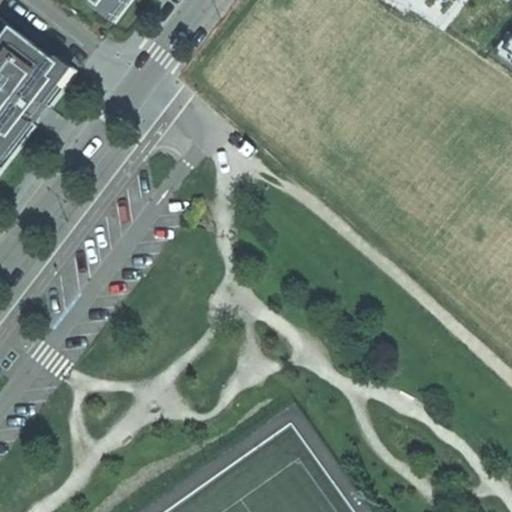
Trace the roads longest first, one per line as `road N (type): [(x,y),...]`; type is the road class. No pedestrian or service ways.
road 1 (track): [(511,384),(317,203),(212,131)]
road 2 (residential): [(136,87),(0,267)]
road 3 (residential): [(136,87),(23,0)]
